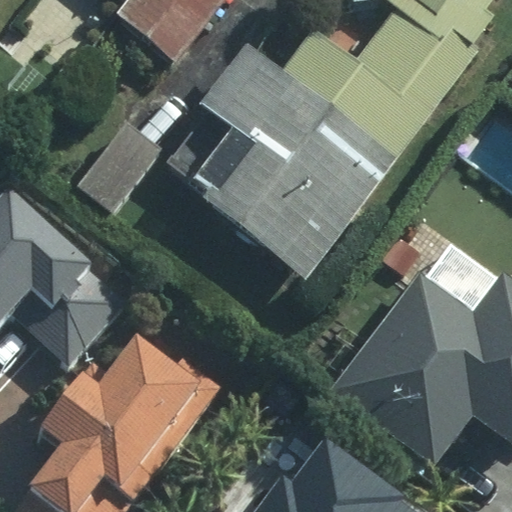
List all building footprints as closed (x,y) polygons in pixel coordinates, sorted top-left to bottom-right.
[(230,0),(126,0),(105,27),(170,78),(230,0)] [(361,0),(388,20),(346,77),(300,44),(268,88),(227,58),(129,193),(289,307),(489,32),(477,24),(493,0),(361,0)] [(0,316),(4,311),(14,319),(5,330),(68,381),(117,320),(0,226),(0,316)] [(460,328),(407,288),(312,414),(410,488),(451,435),(503,474),(511,462),(511,304),(490,288),(460,328)] [(126,511),(208,399),(172,373),(156,394),(113,363),(76,415),(59,403),(20,458),(37,470),(5,511),(126,511)] [(252,511),(358,511),(289,461),(252,511)] [(511,511),(511,500),(502,511),(511,511)]
